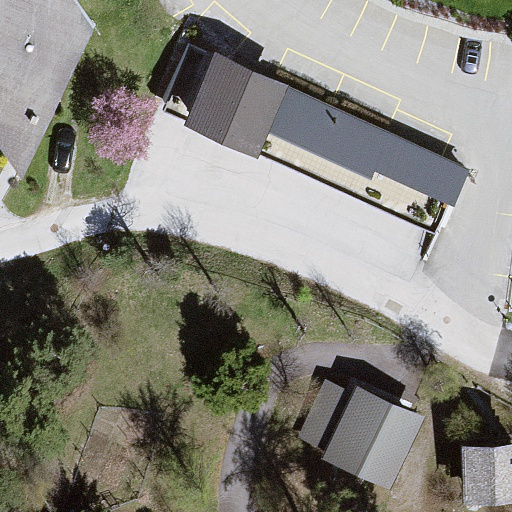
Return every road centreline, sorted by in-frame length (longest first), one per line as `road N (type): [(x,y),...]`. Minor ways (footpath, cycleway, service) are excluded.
road 1 (residential): [(470,362),(499,110),(351,63),(252,0)]
road 2 (residential): [(470,362),(137,215),(0,251)]
